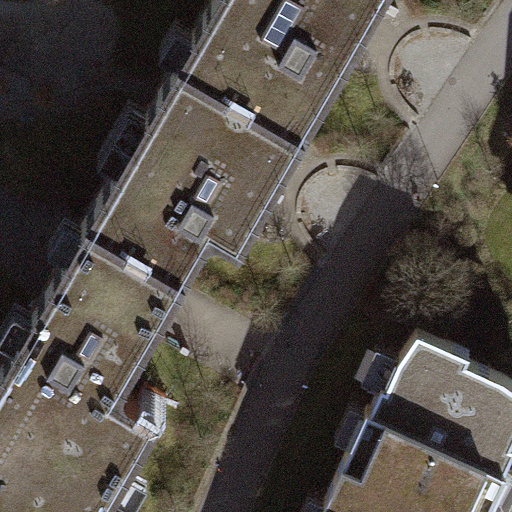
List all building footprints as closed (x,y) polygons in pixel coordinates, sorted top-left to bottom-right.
[(201,0),(169,57),(297,129),(361,19),(371,0),(201,0)] [(169,57),(76,216),(175,274),(205,222),(231,238),(276,163),(297,129),(169,57)] [(175,274),(76,216),(62,240),(0,348),(0,390),(122,461),(151,410),(110,386),(150,317),(163,294),(175,274)] [(359,401),(357,404),(497,466),(498,464),(496,463),(500,453),(507,438),(502,436),(511,413),(511,382),(498,372),(458,354),(461,347),(410,324),(390,351),(378,379),(374,378),(362,403),(359,401)] [(0,511),(92,511),(122,461),(0,390),(0,511)] [(476,511),(497,466),(357,404),(309,511),(476,511)]
